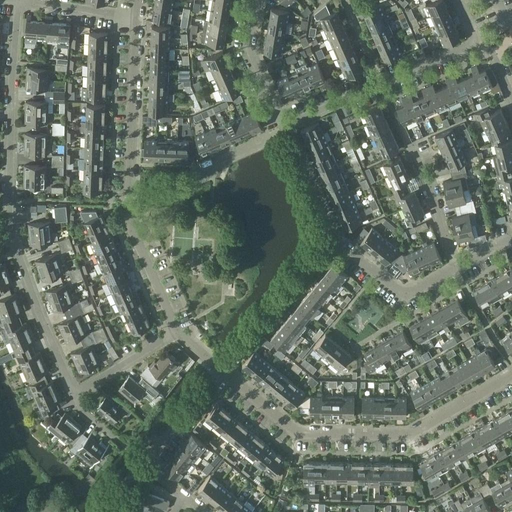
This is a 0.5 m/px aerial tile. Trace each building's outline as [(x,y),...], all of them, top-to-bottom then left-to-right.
[(172,10),(173,0),(155,0),(154,7),(172,10)] [(229,13),(231,2),(216,0),(212,0),(211,10),(229,13)] [(437,0),(425,5),(430,15),(447,8),(443,0),(437,0)] [(380,3),(363,11),(367,21),(384,14),(380,3)] [(320,19),(324,28),(341,21),(337,11),(330,13),(326,4),(314,14),(316,19),(318,19),(320,19)] [(170,21),(172,10),(154,7),(152,18),(170,21)] [(290,11),(271,8),(269,19),(288,22),(290,11)] [(447,8),(430,15),(434,25),(451,18),(447,8)] [(227,24),(229,13),(211,10),(209,20),(209,21),(227,24)] [(367,21),(372,31),(389,24),(384,14),(367,21)] [(36,43),(36,39),(37,39),(38,20),(31,20),(31,15),(27,15),(25,38),(25,42),(36,43)] [(45,21),(38,20),(37,39),(47,40),(49,17),(45,16),(45,21)] [(58,41),(60,22),(53,22),(53,17),(49,17),(47,40),(58,41)] [(67,23),(60,22),(58,41),(58,47),(69,47),(71,18),(67,18),(67,23)] [(456,28),(451,18),(434,25),(439,35),(456,28)] [(269,19),(268,30),(286,33),(288,22),(269,19)] [(225,34),(227,24),(209,21),(209,20),(205,20),(203,31),(207,31),(225,34)] [(345,31),(341,21),(324,28),(329,38),(345,31)] [(376,41),(393,33),(389,24),(372,31),(376,41)] [(152,26),(152,37),(170,38),(171,26),(152,26)] [(439,35),(443,45),(460,38),(456,28),(439,35)] [(268,30),(266,41),(284,44),(286,33),(268,30)] [(225,34),(207,31),(203,31),(201,42),(205,42),(223,45),(225,34)] [(350,41),(345,31),(329,38),(333,48),(350,41)] [(90,32),(89,44),(108,44),(108,33),(90,32)] [(397,43),(393,33),(376,41),(380,51),(397,43)] [(152,37),(151,48),(170,49),(170,38),(152,37)] [(284,44),(266,41),(264,51),(282,54),(284,44)] [(354,50),(350,41),(333,48),(337,58),(354,50)] [(397,43),(380,51),(385,61),(402,54),(397,43)] [(107,55),(108,44),(89,44),(89,54),(107,55)] [(151,48),(151,58),(169,59),(170,49),(151,48)] [(358,60),(354,50),(337,58),(342,68),(358,60)] [(206,71),(210,69),(227,62),(223,51),(201,61),(206,71)] [(107,65),(107,55),(89,54),(88,65),(107,65)] [(151,58),(150,70),(169,70),(169,59),(151,58)] [(363,71),(358,60),(342,68),(346,78),(363,71)] [(215,79),(232,72),(227,62),(210,69),(215,79)] [(317,63),(307,67),(315,84),(325,80),(317,63)] [(297,72),(305,88),(315,84),(307,67),(305,64),(296,68),(297,72)] [(88,65),(88,76),(106,77),(107,65),(88,65)] [(474,74),(482,90),(491,86),(493,92),(501,89),(491,66),(480,71),(477,65),(471,67),(474,74)] [(27,67),(26,78),(49,79),(50,69),(27,67)] [(150,70),(150,80),(168,81),(169,70),(150,70)] [(236,82),(232,72),(215,79),(219,89),(236,82)] [(287,76),(288,77),(295,93),(305,88),(297,72),(287,76)] [(474,74),(463,79),(470,95),(482,90),(474,74)] [(470,95),(463,79),(458,81),(455,75),(449,77),(459,100),(467,96),(470,95)] [(88,76),(88,87),(106,88),(106,77),(88,76)] [(284,97),(288,96),(295,93),(288,77),(287,76),(277,81),(284,97)] [(459,100),(449,77),(446,79),(448,85),(441,88),(448,105),(459,100)] [(48,90),(49,79),(26,78),(26,88),(48,90)] [(150,80),(150,91),(168,92),(168,81),(150,80)] [(240,92),(236,82),(219,89),(223,99),(240,92)] [(448,105),(441,88),(436,91),(433,84),(427,87),(437,110),(448,105)] [(106,98),(106,88),(88,87),(87,98),(106,98)] [(426,115),(437,110),(427,87),(422,89),(425,96),(419,98),(426,115)] [(150,91),(149,102),(168,102),(168,92),(150,91)] [(243,101),(242,99),(249,96),(247,92),(241,95),(237,96),(239,102),(243,101)] [(405,96),(415,119),(426,115),(419,98),(414,100),(411,94),(405,96)] [(208,101),(206,102),(204,96),(200,98),(204,108),(210,105),(208,101)] [(404,124),(415,119),(405,96),(402,98),(405,104),(397,108),(404,124)] [(26,101),(25,112),(48,113),(48,102),(26,101)] [(199,105),(199,103),(198,101),(192,103),(193,107),(195,112),(201,109),(199,105)] [(217,105),(220,111),(229,107),(227,101),(217,105)] [(167,114),(168,102),(149,102),(149,113),(167,114)] [(87,104),(86,116),(105,116),(105,105),(87,104)] [(363,112),(368,123),(369,123),(385,116),(380,104),(363,112)] [(484,129),(489,127),(505,120),(501,108),(491,113),(488,107),(474,113),(477,119),(479,118),(484,129)] [(255,110),(245,115),(252,132),(263,127),(255,110)] [(48,123),(48,113),(25,112),(25,123),(48,123)] [(252,132),(245,115),(235,119),(242,136),(252,132)] [(86,116),(86,121),(81,121),(81,126),(86,126),(104,127),(105,116),(86,116)] [(157,116),(143,116),(142,123),(146,123),(146,125),(157,126),(157,116)] [(390,127),(385,116),(369,123),(368,123),(366,124),(371,135),(390,127)] [(235,119),(225,124),(232,141),(242,136),(235,119)] [(489,127),(484,129),(489,140),(491,139),(492,144),(495,143),(507,140),(505,133),(510,131),(505,120),(489,127)] [(302,129),(306,139),(323,132),(319,122),(302,129)] [(232,141),(225,124),(215,128),(223,145),(232,141)] [(104,127),(86,126),(81,126),(81,131),(86,131),(86,137),(104,138),(104,127)] [(375,139),(378,145),(395,138),(390,127),(371,135),(373,140),(375,139)] [(213,149),(223,145),(215,128),(205,132),(213,149)] [(435,135),(440,147),(457,139),(452,128),(435,135)] [(195,137),(202,154),(213,149),(205,132),(195,137)] [(306,139),(310,149),(327,141),(323,132),(306,139)] [(25,133),(25,144),(47,145),(48,134),(25,133)] [(104,148),(104,138),(86,137),(85,148),(104,148)] [(399,149),(395,138),(378,145),(383,156),(399,149)] [(495,143),(498,155),(511,151),(511,138),(507,140),(495,143)] [(144,158),(155,158),(156,140),(145,139),(144,148),(141,148),(141,156),(144,156),(144,158)] [(440,147),(445,157),(461,150),(457,139),(440,147)] [(166,159),(167,140),(156,140),(155,158),(166,159)] [(177,159),(178,141),(167,140),(166,159),(177,159)] [(189,141),(178,141),(177,159),(188,159),(189,141)] [(332,151),(327,141),(310,149),(315,159),(332,151)] [(47,155),(47,145),(25,144),(25,155),(47,155)] [(103,159),(104,148),(85,148),(85,159),(103,159)] [(450,168),(451,174),(466,170),(464,163),(466,162),(461,150),(445,157),(450,168)] [(315,159),(319,169),(336,161),(332,151),(315,159)] [(493,156),(497,174),(511,170),(511,169),(511,165),(511,164),(511,151),(498,155),(493,156)] [(400,157),(383,164),(388,175),(405,168),(400,157)] [(103,170),(103,159),(85,159),(84,169),(103,170)] [(319,169),(324,179),(341,172),(344,170),(342,166),(339,167),(336,161),(319,169)] [(24,165),(24,176),(47,177),(47,166),(24,165)] [(391,187),(393,193),(407,187),(405,181),(410,179),(405,168),(388,175),(393,186),(391,187)] [(102,181),(103,170),(84,169),(84,180),(102,181)] [(446,194),(463,190),(468,188),(465,177),(468,177),(466,170),(451,174),(453,180),(443,182),(446,194)] [(511,170),(497,174),(499,179),(496,180),(499,192),(504,191),(511,188),(511,170)] [(345,182),(341,172),(324,179),(328,189),(345,182)] [(46,187),(47,177),(24,176),(24,187),(46,187)] [(102,192),(102,181),(84,180),(83,194),(91,194),(91,191),(102,192)] [(328,189),(332,199),(349,191),(345,182),(328,189)] [(398,197),(403,208),(419,201),(414,190),(409,192),(407,187),(393,193),(396,198),(398,197)] [(332,199),(337,209),(354,201),(356,200),(354,194),(354,192),(353,189),(349,191),(332,199)] [(459,204),(460,209),(475,206),(473,200),(466,201),(463,190),(446,194),(449,206),(459,204)] [(358,211),(354,201),(337,209),(341,219),(358,211)] [(424,212),(419,201),(403,208),(408,219),(402,222),(404,228),(422,220),(419,214),(424,212)] [(54,207),(56,221),(68,220),(66,206),(54,207)] [(452,217),(455,229),(472,225),(470,218),(477,216),(475,206),(460,209),(461,215),(452,217)] [(83,219),(89,232),(106,224),(101,214),(98,215),(96,211),(80,211),(83,219)] [(341,219),(346,229),(362,221),(358,211),(341,219)] [(28,224),(29,234),(52,232),(51,221),(28,224)] [(426,222),(415,226),(417,230),(417,232),(428,227),(426,222)] [(110,234),(106,224),(89,232),(93,242),(110,234)] [(475,236),(472,225),(455,229),(457,241),(468,239),(470,247),(479,244),(486,239),(485,234),(475,236)] [(361,242),(369,249),(381,235),(372,227),(369,232),(364,228),(356,238),(361,242)] [(53,243),(52,232),(29,234),(30,245),(53,243)] [(115,244),(110,234),(93,242),(90,243),(94,253),(98,252),(111,245),(115,244)] [(369,249),(378,256),(390,242),(381,235),(369,249)] [(58,241),(60,247),(71,243),(69,237),(58,241)] [(388,260),(393,264),(401,254),(397,250),(398,249),(390,242),(378,256),(386,263),(388,260)] [(434,242),(423,246),(431,263),(435,261),(436,265),(443,262),(434,242)] [(73,248),(71,243),(60,247),(62,252),(73,248)] [(94,253),(99,263),(119,254),(115,244),(111,245),(98,252),(94,253)] [(428,264),(431,263),(423,246),(414,251),(420,264),(421,267),(428,264)] [(421,267),(420,264),(414,251),(403,255),(401,254),(393,264),(403,272),(409,269),(411,272),(421,267)] [(35,261),(37,264),(39,271),(60,264),(57,253),(35,261)] [(103,273),(123,264),(124,264),(119,254),(99,263),(100,264),(103,273)] [(0,275),(9,273),(5,263),(0,264),(0,275)] [(333,263),(332,264),(326,272),(340,284),(348,275),(333,263)] [(64,273),(61,264),(60,264),(39,271),(43,281),(64,273)] [(124,264),(123,264),(103,273),(108,283),(128,274),(124,264)] [(68,271),(70,277),(81,272),(80,267),(68,271)] [(511,268),(501,273),(511,289),(511,288),(511,268)] [(84,278),(81,272),(70,277),(72,282),(84,278)] [(340,284),(326,272),(319,280),(334,292),(340,284)] [(12,283),(9,273),(0,275),(0,292),(6,290),(5,286),(12,283)] [(501,295),(511,289),(501,273),(492,279),(501,295)] [(132,283),(128,274),(108,283),(112,292),(129,285),(132,283)] [(492,300),(501,295),(492,279),(483,284),(492,300)] [(319,280),(312,289),(327,300),(334,292),(319,280)] [(352,287),(357,291),(361,286),(356,282),(352,287)] [(67,283),(46,291),(50,301),(71,294),(67,283)] [(482,306),(492,300),(483,284),(473,290),(482,306)] [(112,292),(116,302),(133,295),(129,285),(112,292)] [(305,297),(320,309),(327,300),(312,289),(305,297)] [(0,309),(19,303),(16,293),(8,296),(6,290),(0,292),(0,309)] [(121,313),(124,311),(138,305),(137,304),(140,303),(141,304),(141,303),(137,293),(133,295),(116,302),(121,313)] [(71,294),(50,301),(53,311),(75,303),(71,294)] [(342,299),(347,303),(351,298),(346,294),(342,299)] [(313,316),(320,309),(305,297),(299,305),(313,316)] [(347,303),(342,299),(338,304),(343,308),(347,303)] [(458,299),(448,304),(457,320),(460,325),(470,320),(458,299)] [(23,313),(19,303),(0,309),(0,316),(2,322),(0,323),(0,325),(1,327),(2,327),(17,321),(15,316),(23,313)] [(95,308),(92,303),(81,308),(84,313),(95,308)] [(145,313),(141,304),(140,303),(137,304),(138,305),(124,311),(128,321),(145,313)] [(439,309),(448,325),(457,320),(448,304),(439,309)] [(299,305),(292,314),(306,325),(313,316),(299,305)] [(438,331),(444,328),(446,331),(449,329),(447,326),(448,325),(439,309),(429,315),(438,331)] [(333,320),(337,315),(332,311),(328,316),(333,320)] [(86,323),(82,313),(79,314),(58,324),(63,334),(86,323)] [(150,324),(145,313),(128,321),(134,335),(149,328),(148,324),(150,324)] [(292,314),(288,318),(285,322),(299,334),(306,325),(292,314)] [(420,320),(429,336),(438,331),(429,315),(420,320)] [(329,325),(333,320),(328,316),(324,320),(329,325)] [(419,342),(429,336),(420,320),(410,326),(419,342)] [(19,326),(17,321),(2,327),(1,327),(0,327),(0,333),(1,334),(6,344),(10,342),(10,341),(31,332),(27,322),(19,326)] [(89,322),(86,323),(63,334),(67,343),(87,334),(86,330),(91,328),(89,322)] [(278,330),(292,342),(299,334),(285,322),(278,330)] [(92,332),(94,337),(105,332),(103,327),(92,332)] [(319,327),(315,332),(320,336),(324,331),(319,327)] [(285,350),(288,347),(292,342),(278,330),(271,339),(285,350)] [(412,346),(403,330),(393,336),(402,351),(412,346)] [(113,341),(119,338),(115,331),(109,334),(113,341)] [(35,342),(31,332),(10,341),(10,342),(15,351),(12,352),(14,358),(17,356),(30,350),(28,345),(35,342)] [(97,343),(108,338),(105,332),(94,337),(97,343)] [(316,341),(320,336),(315,332),(311,337),(316,341)] [(511,352),(511,334),(510,332),(502,339),(511,352)] [(322,355),(334,341),(325,334),(314,348),(322,355)] [(402,351),(393,336),(383,341),(393,357),(402,351)] [(454,337),(445,342),(448,348),(457,343),(454,337)] [(342,348),(334,341),(322,355),(330,362),(342,348)] [(393,357),(383,341),(374,346),(383,362),(393,357)] [(75,363),(96,354),(92,344),(71,353),(75,363)] [(305,344),(301,349),(306,353),(310,348),(305,344)] [(113,359),(119,356),(112,346),(107,349),(113,359)] [(383,362),(374,346),(365,352),(369,359),(364,363),(370,373),(375,370),(374,368),(383,362)] [(342,348),(330,362),(339,370),(351,355),(342,348)] [(487,349),(486,348),(480,352),(479,349),(477,348),(474,349),(476,354),(477,354),(486,370),(495,364),(490,356),(491,355),(492,353),(491,351),(490,349),(487,349)] [(302,358),(306,353),(301,349),(297,354),(302,358)] [(17,356),(23,371),(44,361),(39,352),(32,355),(30,350),(17,356)] [(242,365),(251,372),(263,358),(254,351),(250,356),(242,365)] [(148,365),(143,370),(141,373),(152,382),(159,375),(160,376),(165,371),(167,372),(172,367),(173,369),(179,362),(168,353),(163,359),(161,357),(156,363),(155,361),(150,367),(148,365)] [(96,354),(75,363),(80,373),(100,364),(96,354)] [(467,359),(477,375),(486,370),(477,354),(476,354),(467,359)] [(251,372),(260,379),(271,365),(263,358),(251,372)] [(458,365),(467,381),(477,375),(467,359),(458,365)] [(30,380),(32,384),(42,379),(41,375),(48,371),(44,361),(23,371),(27,381),(30,380)] [(260,379),(268,386),(279,372),(271,365),(260,379)] [(458,386),(467,381),(458,365),(448,370),(458,386)] [(448,370),(439,376),(448,391),(458,386),(448,370)] [(288,379),(279,372),(268,386),(276,393),(288,379)] [(135,401),(142,393),(152,400),(159,392),(142,378),(138,383),(129,376),(119,388),(135,401)] [(448,391),(439,376),(430,381),(439,397),(448,391)] [(33,394),(36,400),(56,391),(52,381),(45,384),(42,379),(32,384),(32,385),(25,387),(29,396),(33,394)] [(296,385),(288,379),(276,393),(284,400),(296,385)] [(430,381),(420,386),(430,402),(439,397),(430,381)] [(304,393),(296,385),(284,400),(293,407),(304,393)] [(410,392),(420,408),(430,402),(420,386),(410,392)] [(36,400),(40,409),(37,411),(41,420),(59,408),(57,403),(61,401),(56,391),(36,400)] [(310,414),(321,414),(321,396),(321,393),(317,393),(317,396),(310,396),(310,414)] [(332,396),(321,396),(321,414),(332,415),(332,414),(332,398),(332,396)] [(343,396),(332,396),(332,398),(332,414),(332,415),(343,415),(343,396)] [(355,397),(343,396),(343,415),(354,415),(355,397)] [(106,397),(97,409),(113,422),(122,411),(128,416),(132,411),(121,402),(117,406),(106,397)] [(362,415),(373,415),(373,397),(362,397),(362,415)] [(373,415),(384,415),(384,397),(373,397),(373,415)] [(384,415),(395,416),(395,397),(384,397),(384,415)] [(407,397),(395,397),(395,416),(406,416),(407,397)] [(226,411),(217,404),(206,418),(214,425),(226,411)] [(511,408),(503,414),(511,428),(511,408)] [(234,418),(226,411),(214,425),(222,432),(234,418)] [(51,430),(59,437),(73,420),(65,413),(60,419),(56,415),(48,425),(52,428),(51,430)] [(511,428),(503,414),(494,419),(503,435),(511,430),(511,428)] [(242,425),(234,418),(222,432),(231,439),(242,425)] [(503,435),(494,419),(485,424),(494,440),(503,435)] [(69,442),(73,445),(80,436),(76,433),(81,426),(73,420),(59,437),(67,444),(69,442)] [(485,424),(475,430),(485,446),(494,440),(485,424)] [(231,439),(239,446),(251,432),(242,425),(231,439)] [(466,435),(476,451),(485,446),(475,430),(466,435)] [(239,446),(248,453),(259,439),(251,432),(239,446)] [(81,436),(80,436),(73,445),(66,454),(71,458),(76,452),(92,466),(108,447),(101,441),(99,443),(89,435),(88,437),(83,433),(81,436)] [(184,436),(181,439),(199,454),(203,457),(210,448),(192,433),(187,439),(184,436)] [(466,435),(457,440),(466,456),(476,451),(466,435)] [(183,445),(178,451),(192,462),(199,454),(181,439),(179,442),(183,445)] [(248,453),(256,460),(267,445),(259,439),(248,453)] [(447,446),(457,462),(466,456),(457,440),(447,446)] [(276,452),(267,445),(256,460),(264,466),(276,452)] [(447,467),(457,462),(447,446),(438,451),(447,467)] [(185,471),(192,462),(178,451),(174,456),(170,453),(168,456),(185,471)] [(447,467),(438,451),(428,457),(438,473),(447,467)] [(285,460),(276,452),(264,466),(267,469),(266,470),(266,472),(269,474),(271,474),(272,473),(277,477),(284,468),(281,465),(285,460)] [(214,466),(221,457),(218,454),(210,463),(214,466)] [(178,479),(185,471),(168,456),(165,459),(169,462),(164,467),(172,474),(178,479)] [(428,478),(438,473),(428,457),(419,462),(424,471),(419,474),(423,480),(427,477),(428,478)] [(315,486),(315,480),(315,462),(304,462),(304,486),(315,486)] [(326,462),(315,462),(315,480),(326,481),(326,462)] [(336,481),(337,462),(326,462),(326,481),(336,481)] [(347,463),(337,462),(336,481),(347,481),(347,463)] [(358,463),(347,463),(347,481),(358,481),(358,463)] [(369,463),(358,463),(358,481),(369,481),(369,463)] [(380,482),(380,463),(369,463),(369,481),(369,487),(380,487),(380,482)] [(391,463),(380,463),(380,482),(390,482),(391,463)] [(401,464),(391,463),(390,482),(401,482),(401,464)] [(413,464),(401,464),(401,482),(413,482),(413,464)] [(500,483),(502,486),(511,502),(511,501),(511,470),(511,469),(507,472),(510,477),(500,483)] [(201,498),(204,500),(219,482),(210,475),(199,490),(204,494),(201,498)] [(228,490),(219,482),(204,500),(207,503),(210,499),(216,504),(228,490)] [(494,494),(501,507),(511,502),(502,486),(492,492),(487,483),(483,486),(489,497),(494,494)] [(491,511),(484,499),(489,497),(483,486),(478,489),(480,492),(470,498),(473,503),(478,511),(491,511)] [(141,490),(135,488),(131,497),(137,500),(141,490)] [(222,511),(236,496),(228,490),(216,504),(221,508),(218,511),(222,511)] [(166,511),(171,502),(143,491),(139,501),(145,503),(166,511)] [(236,511),(244,503),(236,496),(222,511),(236,511)] [(133,509),(137,500),(131,497),(127,507),(133,509)] [(462,511),(465,511),(478,511),(473,503),(470,498),(461,504),(458,500),(454,502),(459,511),(462,511)] [(62,511),(52,500),(38,511),(62,511)] [(244,503),(236,511),(250,511),(252,510),(254,507),(247,501),(244,504),(244,503)] [(163,511),(137,502),(133,511),(163,511)] [(459,511),(454,502),(449,505),(451,508),(444,511),(459,511)]
